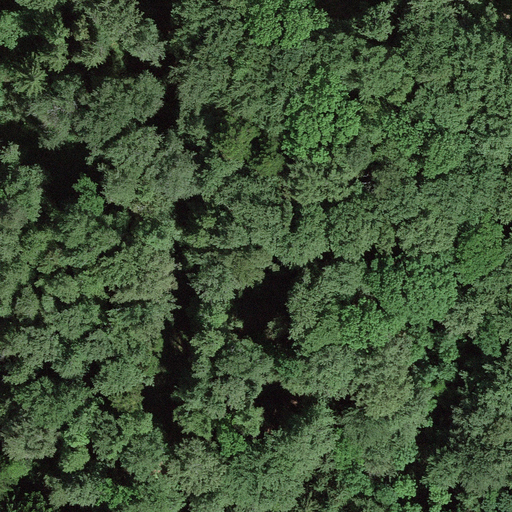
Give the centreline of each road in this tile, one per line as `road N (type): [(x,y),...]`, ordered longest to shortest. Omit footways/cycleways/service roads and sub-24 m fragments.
road 1 (track): [(463,511),(458,480),(494,173),(511,125)]
road 2 (track): [(494,173),(440,90),(333,14)]
road 3 (track): [(243,491),(362,511)]
